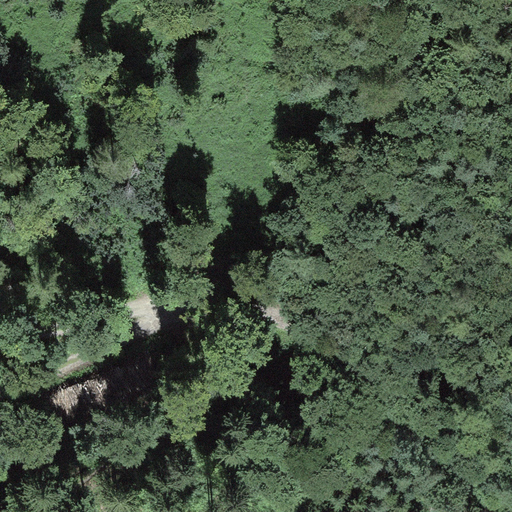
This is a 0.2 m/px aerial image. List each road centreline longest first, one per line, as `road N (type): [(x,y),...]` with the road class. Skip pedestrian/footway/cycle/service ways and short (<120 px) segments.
road 1 (track): [(0,339),(213,297),(306,328),(511,504)]
road 2 (track): [(34,511),(108,456),(187,367),(267,315)]
road 3 (track): [(0,400),(136,332),(161,304)]
